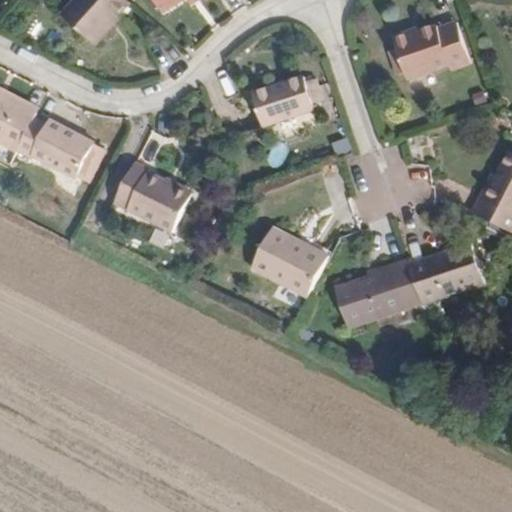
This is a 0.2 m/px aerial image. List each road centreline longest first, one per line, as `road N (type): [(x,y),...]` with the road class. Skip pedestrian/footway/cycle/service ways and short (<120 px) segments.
road 1 (residential): [(0,56),(93,105),(149,108),(175,100),(276,17),(323,0)]
road 2 (residential): [(323,0),(387,196)]
